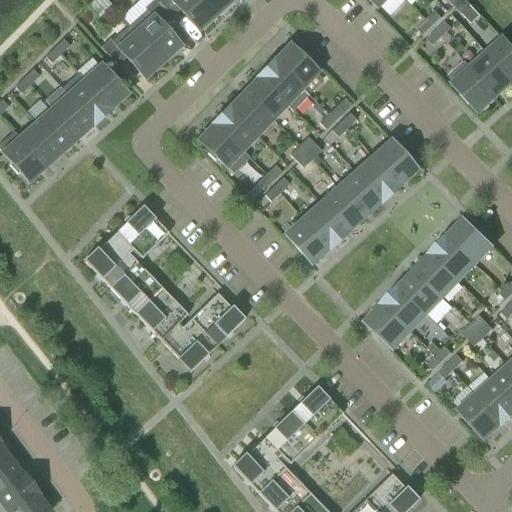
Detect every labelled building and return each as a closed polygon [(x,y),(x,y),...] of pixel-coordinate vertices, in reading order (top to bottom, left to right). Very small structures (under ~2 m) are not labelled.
[(161,28),(170,20),(152,0),(151,0),(153,2),(144,10),(146,12),(129,27),(163,65),(162,64),(179,49),(161,28)] [(216,18),(216,17),(200,0),(152,0),(170,20),(179,12),(198,32),(215,17),(216,18)] [(232,0),(200,0),(216,17),(217,17),(216,16),(233,1),(232,0)] [(379,9),(387,0),(366,0),(368,2),(370,0),(379,9)] [(455,9),(464,1),(463,0),(451,0),(449,3),(455,9)] [(464,1),(455,9),(461,16),(470,7),(464,1)] [(426,22),(432,28),(441,19),(435,13),(426,22)] [(423,36),(432,28),(426,22),(417,30),(423,36)] [(435,32),(441,38),(450,30),(444,23),(435,32)] [(162,66),(163,65),(129,27),(111,43),(109,41),(100,50),(116,68),(125,60),(144,80),(161,65),(162,66)] [(433,47),(441,38),(435,32),(427,41),(433,47)] [(53,50),(59,57),(68,48),(62,41),(53,50)] [(511,51),(503,41),(486,57),(511,85),(511,86),(511,85),(511,84),(511,51)] [(275,63),(302,89),(316,75),(307,66),(309,64),(300,55),(298,57),(289,48),(275,63)] [(50,65),(59,57),(53,50),(44,59),(50,65)] [(464,63),(462,65),(494,100),(495,99),(496,100),(497,99),(496,98),(511,85),(486,57),(471,70),(464,63)] [(301,90),(302,89),(275,63),(274,64),(273,63),(258,78),(286,106),(285,107),(292,113),(307,97),(301,90)] [(479,114),(494,100),(462,65),(447,78),(462,95),(459,97),(468,106),(470,105),(479,114)] [(83,83),(109,113),(110,112),(109,111),(125,97),(100,68),(84,83),(83,83)] [(31,72),(23,80),(29,87),(38,78),(31,72)] [(83,83),(84,83),(77,76),(74,78),(60,91),(67,98),(66,98),(92,126),(93,127),(109,113),(83,83)] [(271,122),(285,107),(286,106),(258,78),(257,80),(258,81),(244,95),(243,94),(242,95),(271,122)] [(23,80),(14,90),(20,96),(29,87),(23,80)] [(255,138),(271,122),(242,95),(243,96),(229,111),(228,110),(227,111),(255,138)] [(77,140),(92,126),(66,98),(63,101),(50,113),(75,141),(76,141),(77,142),(78,141),(77,140)] [(327,117),(333,123),(342,114),(336,108),(327,116),(327,117)] [(240,155),(241,153),(255,138),(227,111),(212,126),(213,127),(212,128),(240,155)] [(61,154),(75,141),(50,113),(33,128),(59,156),(60,155),(61,156),(62,155),(61,154)] [(325,131),(333,123),(327,117),(327,116),(318,125),(325,131)] [(339,125),(345,131),(353,122),(348,117),(339,125)] [(345,131),(339,125),(331,133),(336,139),(345,131)] [(45,169),(59,156),(33,128),(19,140),(17,142),(42,171),(44,169),(44,170),(45,170),(45,169)] [(247,159),(241,153),(240,155),(212,128),(198,143),(207,152),(205,154),(214,163),(216,161),(225,169),(226,169),(232,175),(247,159)] [(17,142),(19,140),(13,134),(0,145),(0,153),(2,156),(10,165),(8,167),(17,177),(19,175),(27,184),(42,171),(17,142)] [(298,148),(304,155),(312,146),(306,140),(298,148)] [(372,160),(398,190),(398,189),(397,188),(415,172),(390,144),(372,160)] [(304,155),(310,161),(318,152),(313,147),(304,155)] [(295,163),(304,155),(298,148),(289,157),(295,163)] [(310,161),(304,155),(296,163),(301,169),(310,161)] [(372,160),(354,176),(380,205),(398,190),(372,160)] [(265,176),(271,183),(280,174),(274,168),(265,176)] [(262,191),(271,183),(265,176),(256,185),(262,191)] [(354,176),(337,191),(362,220),(362,221),(364,220),(363,219),(379,205),(380,206),(380,205),(354,176)] [(282,180),(273,189),(280,195),(288,186),(282,180)] [(271,204),(280,195),(273,189),(264,197),(271,204)] [(337,191),(319,207),(345,236),(346,235),(346,234),(362,220),(337,191)] [(319,207),(302,222),(328,251),(345,236),(319,207)] [(142,208),(115,234),(132,252),(141,261),(168,235),(142,208)] [(302,222),(285,238),(310,266),(327,251),(328,252),(328,251),(302,222)] [(446,239),(474,266),(491,249),(464,223),(448,239),(447,238),(446,239)] [(115,234),(84,264),(110,291),(137,265),(128,255),(132,252),(115,234)] [(458,283),(474,266),(446,239),(430,256),(458,283)] [(442,300),(458,283),(430,256),(429,256),(430,257),(415,273),(414,272),(413,273),(442,300)] [(137,265),(110,291),(135,317),(162,291),(137,265)] [(426,317),(442,300),(413,273),(414,274),(399,289),(398,289),(397,290),(426,317)] [(511,284),(502,293),(509,300),(511,296),(511,284)] [(410,333),(426,317),(397,290),(381,306),(410,333)] [(135,317),(160,343),(177,326),(187,317),(162,291),(135,317)] [(500,308),(509,300),(502,293),(493,302),(500,308)] [(216,296),(191,320),(217,348),(243,323),(216,296)] [(507,320),(511,315),(511,308),(509,305),(500,314),(507,320)] [(393,351),(410,333),(381,306),(381,307),(382,308),(366,324),(393,351)] [(478,318),(470,326),(477,333),(486,325),(478,318)] [(181,330),(177,326),(160,343),(190,374),(217,348),(191,320),(181,330)] [(477,333),(483,340),(491,331),(486,325),(477,333)] [(461,335),(468,342),(477,333),(470,326),(461,335)] [(474,348),(483,340),(477,333),(468,342),(474,348)] [(444,348),(436,357),(442,364),(451,355),(444,348)] [(447,365),(453,371),(462,363),(456,356),(447,365)] [(433,372),(442,364),(436,357),(427,366),(433,372)] [(444,380),(453,371),(447,365),(438,373),(444,380)] [(511,372),(508,368),(491,383),(511,404),(511,372)] [(456,375),(440,391),(456,407),(472,391),(456,375)] [(502,427),(511,417),(511,404),(491,383),(475,398),(500,427),(501,426),(502,427)] [(316,388),(289,414),(315,441),(342,416),(316,388)] [(485,440),(500,427),(475,398),(459,412),(468,421),(465,423),(474,433),(476,431),(485,440)] [(289,414),(263,440),(280,457),(289,467),(315,441),(289,414)] [(263,440),(232,469),(258,497),(285,470),(276,461),(280,457),(263,440)] [(0,447),(0,469),(10,462),(0,447)] [(23,478),(10,462),(0,469),(0,496),(24,478),(24,477),(23,478)] [(258,497),(272,511),(293,511),(310,496),(285,470),(258,497)] [(391,476),(365,501),(375,511),(407,511),(417,503),(399,485),(391,476)] [(0,511),(14,511),(37,495),(24,478),(0,496),(0,511)] [(37,495),(14,511),(48,511),(37,497),(38,496),(37,495)] [(293,511),(325,511),(310,496),(293,511)] [(375,511),(365,501),(353,511),(375,511)]
